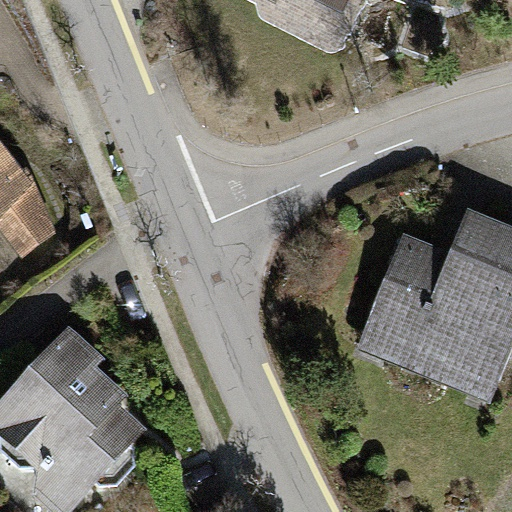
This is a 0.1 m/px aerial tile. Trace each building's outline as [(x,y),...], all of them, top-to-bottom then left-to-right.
[(315,0),(341,13),(347,0),(315,0)] [(0,208),(16,196),(9,187),(0,174),(0,208)] [(27,176),(9,187),(16,196),(0,208),(0,228),(20,255),(51,233),(27,176)] [(401,247),(359,349),(387,359),(388,354),(437,373),(444,358),(500,381),(511,351),(511,240),(465,221),(448,266),(401,247)] [(64,348),(0,417),(0,432),(3,436),(1,439),(1,455),(21,471),(36,471),(39,467),(44,473),(70,496),(81,497),(131,443),(129,431),(111,413),(113,399),(86,375),(89,372),(90,361),(74,348),(64,348)]
